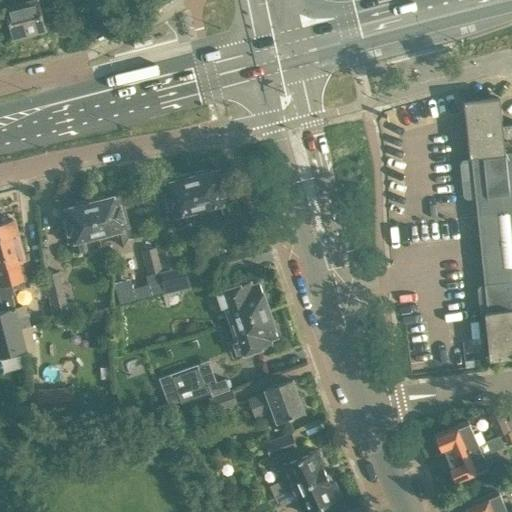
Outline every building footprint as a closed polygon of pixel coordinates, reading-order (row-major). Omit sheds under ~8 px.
[(2,0),(4,5),(12,37),(45,29),(40,8),(37,0),(2,0)] [(484,283),(511,280),(511,122),(501,124),(498,97),(465,100),(484,283)] [(220,168),(205,172),(204,169),(190,172),(199,209),(215,205),(218,215),(229,212),(226,202),(228,201),(220,168)] [(176,176),(177,179),(162,183),(171,216),(173,216),(175,226),(187,223),(184,213),(199,209),(190,172),(176,176)] [(128,227),(127,226),(119,194),(104,198),(104,195),(90,199),(99,235),(114,230),(128,227)] [(76,202),(76,205),(62,209),(70,242),(72,242),(75,252),(87,249),(84,239),(99,235),(90,199),(76,202)] [(12,219),(0,222),(0,236),(14,288),(27,285),(21,260),(23,260),(12,219)] [(128,227),(114,230),(117,241),(124,245),(129,238),(141,235),(138,223),(127,226),(128,227)] [(14,288),(0,236),(0,295),(4,309),(0,310),(0,355),(26,349),(21,328),(15,308),(12,295),(15,294),(14,288)] [(171,243),(158,246),(164,270),(177,267),(171,243)] [(156,246),(143,249),(149,273),(162,270),(156,246)] [(185,266),(161,272),(166,292),(166,290),(188,284),(189,287),(190,287),(185,266)] [(60,271),(46,274),(52,299),(56,320),(74,316),(71,300),(66,301),(65,296),(60,271)] [(130,279),(115,282),(120,301),(151,294),(148,284),(133,288),(130,279)] [(511,355),(511,280),(484,283),(492,357),(511,355)] [(260,284),(251,287),(250,281),(214,293),(219,309),(229,306),(234,322),(269,310),(260,284)] [(25,306),(15,308),(21,328),(30,326),(25,306)] [(234,322),(240,337),(229,340),(234,357),(271,345),(269,339),(277,336),(269,310),(234,322)] [(176,390),(170,392),(172,400),(179,398),(181,403),(211,393),(211,396),(230,389),(227,378),(217,382),(211,365),(199,369),(172,378),(176,390)] [(265,390),(266,392),(249,399),(255,416),(272,409),(277,421),(304,410),(293,380),(265,390)] [(70,387),(38,390),(39,410),(72,408),(70,387)] [(236,402),(232,388),(230,389),(211,396),(208,397),(213,410),(236,402)] [(499,435),(504,433),(511,429),(511,416),(506,419),(502,409),(488,415),(497,436),(499,435)] [(480,432),(474,435),(468,420),(435,433),(443,451),(445,450),(448,457),(484,441),(480,432)] [(291,433),(265,443),(271,458),(297,448),(291,433)] [(497,436),(484,441),(448,457),(451,464),(449,465),(456,482),(488,468),(483,455),(503,446),(499,435),(497,436)] [(293,488),(326,474),(316,449),(279,465),(284,478),(289,490),(293,488)] [(330,481),(326,474),(293,488),(303,511),(304,511),(341,496),(333,480),(330,481)] [(289,490),(284,478),(269,484),(274,496),(289,490)] [(507,511),(498,490),(465,504),(468,511),(507,511)]
